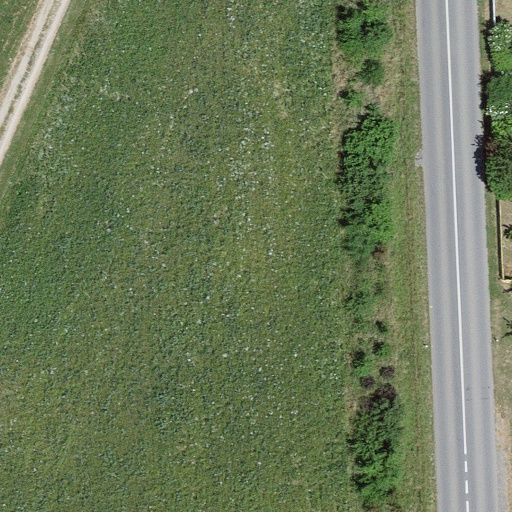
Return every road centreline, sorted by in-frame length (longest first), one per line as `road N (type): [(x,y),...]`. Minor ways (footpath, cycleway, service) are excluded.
road 1 (tertiary): [(447,0),(468,511)]
road 2 (unclassified): [(53,0),(0,124)]
